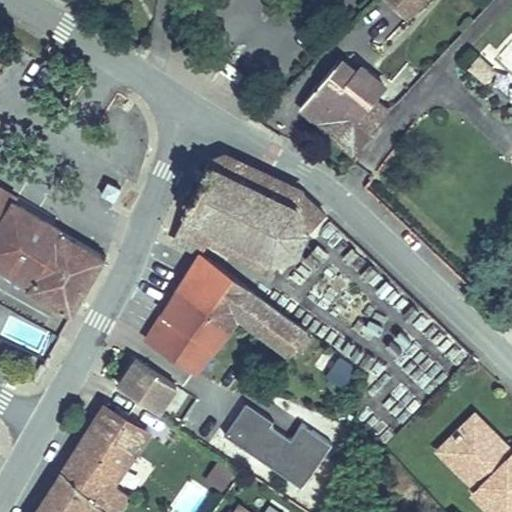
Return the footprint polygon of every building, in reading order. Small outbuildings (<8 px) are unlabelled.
[(390,0),(410,19),(427,0),(390,0)] [(499,74),(475,53),(465,65),(489,86),(499,74)] [(314,79),(288,104),(335,151),(348,139),(354,145),(385,111),(351,78),(344,85),(339,81),(327,92),(314,79)] [(202,247),(206,250),(230,267),(240,255),(273,277),(283,265),(290,269),(303,248),(295,241),(303,231),(296,225),(282,215),(289,201),(255,172),(209,165),(200,158),(190,171),(196,176),(181,197),(173,193),(164,206),(173,212),(209,236),(202,247)] [(0,297),(50,334),(82,282),(9,231),(15,222),(0,210),(0,297)] [(209,236),(173,212),(161,231),(200,258),(206,250),(202,247),(209,236)] [(304,334),(200,258),(151,342),(196,375),(240,314),(291,351),(304,334)] [(181,392),(137,363),(119,390),(163,419),(181,392)] [(304,488),(334,444),(302,423),(294,436),(245,404),(225,435),(304,488)] [(103,419),(89,437),(135,467),(147,450),(103,419)] [(135,467),(89,437),(53,483),(88,511),(122,511),(128,506),(110,492),(135,467)] [(467,486),(492,511),(508,511),(511,508),(511,449),(508,445),(467,486)] [(227,492),(236,469),(215,461),(206,484),(227,492)] [(88,511),(53,483),(31,511),(88,511)] [(261,511),(240,498),(231,511),(261,511)]
